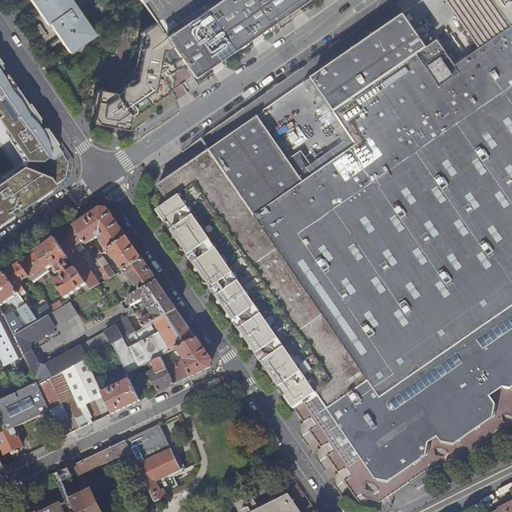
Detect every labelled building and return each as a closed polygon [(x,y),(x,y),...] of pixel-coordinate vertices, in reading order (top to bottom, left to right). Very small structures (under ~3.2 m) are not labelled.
[(29,0),(37,11),(52,0),(29,0)] [(69,0),(52,0),(37,11),(46,23),(48,22),(68,51),(93,34),(69,0)] [(141,0),(141,1),(140,1),(153,21),(161,33),(184,66),(185,68),(284,0),(141,0)] [(511,0),(401,0),(182,151),(190,163),(158,186),(170,203),(158,211),(357,498),(378,504),(409,483),(442,460),(454,466),(511,425),(511,0)] [(192,78),(306,0),(284,0),(185,68),(192,78)] [(161,33),(153,21),(138,33),(143,41),(138,77),(123,87),(122,92),(117,96),(117,94),(101,91),(94,124),(129,131),(132,117),(134,115),(171,91),(172,74),(178,70),(184,66),(161,33)] [(0,230),(61,187),(64,178),(71,152),(0,53),(0,125),(21,156),(0,169),(0,230)] [(171,91),(134,115),(137,118),(175,92),(178,70),(172,74),(171,91)] [(100,207),(74,226),(87,244),(97,237),(101,238),(109,249),(127,237),(108,208),(100,207)] [(71,228),(55,238),(73,264),(76,269),(87,284),(91,290),(101,284),(75,246),(81,242),(71,228)] [(142,259),(127,237),(109,249),(123,271),(125,270),(142,259)] [(55,238),(37,251),(47,266),(49,269),(55,265),(63,277),(55,282),(67,298),(87,284),(76,269),(69,273),(66,268),(73,264),(55,238)] [(37,251),(20,263),(29,277),(29,278),(30,277),(47,266),(37,251)] [(157,281),(142,259),(125,270),(133,281),(130,283),(132,285),(134,283),(140,291),(157,281)] [(20,263),(5,273),(19,294),(24,290),(21,286),(19,284),(29,277),(20,263)] [(104,269),(110,278),(116,275),(109,265),(104,269)] [(47,266),(30,277),(33,282),(43,275),(49,283),(54,280),(48,272),(50,271),(49,269),(47,266)] [(5,273),(0,276),(0,306),(0,307),(5,303),(7,305),(9,304),(12,302),(16,308),(25,303),(19,294),(20,294),(19,294),(5,273)] [(177,309),(157,281),(140,291),(127,299),(131,306),(132,306),(143,299),(151,314),(140,320),(140,322),(144,327),(154,322),(177,309)] [(54,312),(70,302),(67,298),(51,307),(54,312)] [(113,344),(123,339),(135,332),(128,318),(115,327),(113,324),(106,327),(106,331),(78,347),(76,344),(70,348),(70,351),(67,353),(65,350),(59,354),(59,358),(55,359),(54,356),(47,360),(48,364),(45,365),(39,363),(31,348),(32,342),(34,340),(38,342),(44,338),(43,336),(46,334),(49,336),(56,332),(54,329),(79,315),(71,302),(70,302),(54,312),(53,312),(38,321),(15,335),(25,357),(37,383),(39,386),(63,372),(87,359),(91,357),(109,347),(113,344)] [(6,310),(3,312),(5,315),(5,314),(15,335),(38,321),(35,315),(27,304),(18,309),(27,322),(23,325),(14,312),(9,315),(6,310)] [(35,315),(38,321),(53,312),(49,307),(35,315)] [(197,338),(177,309),(154,322),(160,332),(129,349),(123,339),(113,344),(120,359),(127,372),(127,373),(134,370),(151,361),(161,356),(165,354),(177,348),(197,338)] [(0,369),(25,357),(15,335),(5,314),(5,315),(0,316),(0,369)] [(160,332),(154,322),(144,327),(135,332),(123,339),(129,349),(160,332)] [(212,360),(197,338),(177,348),(184,359),(167,368),(175,384),(210,367),(212,360)] [(113,344),(109,347),(116,361),(120,359),(113,344)] [(169,362),(165,354),(161,356),(165,364),(169,362)] [(159,392),(175,384),(167,368),(165,364),(161,356),(151,361),(155,370),(150,373),(159,392)] [(91,357),(87,359),(91,368),(95,366),(91,357)] [(80,408),(104,396),(103,392),(91,368),(87,359),(63,372),(80,408)] [(120,359),(116,361),(123,375),(124,374),(127,372),(120,359)] [(130,379),(133,385),(139,381),(134,370),(127,373),(130,379)] [(62,437),(88,425),(80,408),(63,372),(39,386),(50,411),(60,433),(62,437)] [(113,413),(140,400),(133,385),(130,379),(128,381),(103,392),(104,396),(113,413)] [(41,415),(50,411),(39,386),(37,383),(0,401),(0,420),(5,432),(41,415)] [(60,433),(50,411),(41,415),(49,433),(52,432),(54,436),(60,433)] [(26,433),(21,424),(0,434),(0,445),(4,454),(24,445),(19,436),(26,433)] [(131,451),(155,502),(168,496),(164,489),(161,491),(158,485),(165,481),(163,478),(181,469),(160,424),(126,440),(131,451)] [(76,478),(131,451),(126,440),(70,467),(76,478)] [(99,511),(90,492),(46,511),(99,511)] [(302,511),(289,493),(257,509),(250,495),(235,504),(238,511),(302,511)]
